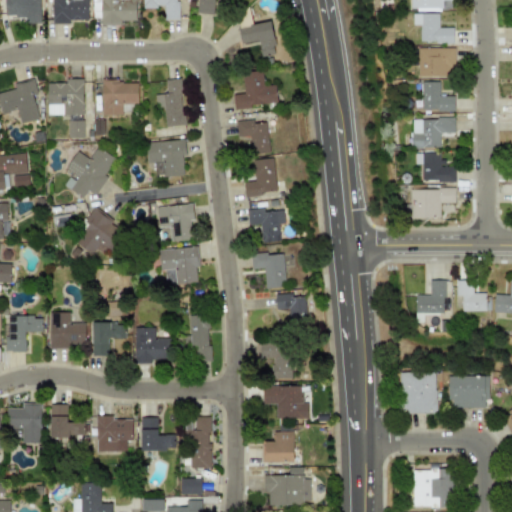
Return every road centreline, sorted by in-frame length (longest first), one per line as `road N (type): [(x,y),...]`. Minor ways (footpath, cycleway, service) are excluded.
road 1 (residential): [(0,55),(197,50),(237,388),(234,511)]
road 2 (tertiary): [(355,511),(337,153),(316,0)]
road 3 (residential): [(484,243),(485,0)]
road 4 (residential): [(237,388),(113,392),(85,380),(0,381)]
road 5 (residential): [(355,438),(482,442),(487,511)]
road 6 (tertiary): [(343,241),(511,245)]
